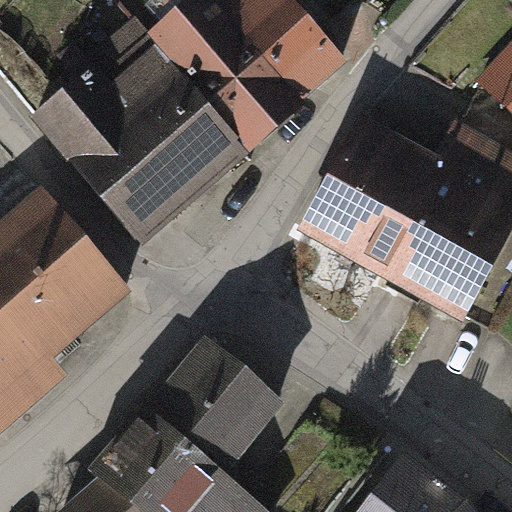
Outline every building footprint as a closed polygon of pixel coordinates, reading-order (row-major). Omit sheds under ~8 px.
[(219,0),(170,45),(258,141),(265,148),(319,99),(227,0),(219,0)] [(227,0),(319,99),(360,62),(303,0),(227,0)] [(45,108),(158,231),(258,141),(170,45),(145,17),(45,108)] [(511,50),(486,76),(511,102),(511,50)] [(511,248),(511,147),(461,121),(442,158),(366,119),(311,223),(479,311),(511,248)] [(0,394),(128,281),(45,188),(0,228),(0,394)] [(156,401),(230,472),(296,402),(223,332),(156,401)] [(141,511),(271,511),(230,472),(156,401),(94,466),(109,480),(141,511)] [(491,511),(423,449),(373,511),(491,511)] [(141,511),(109,480),(78,511),(141,511)]
